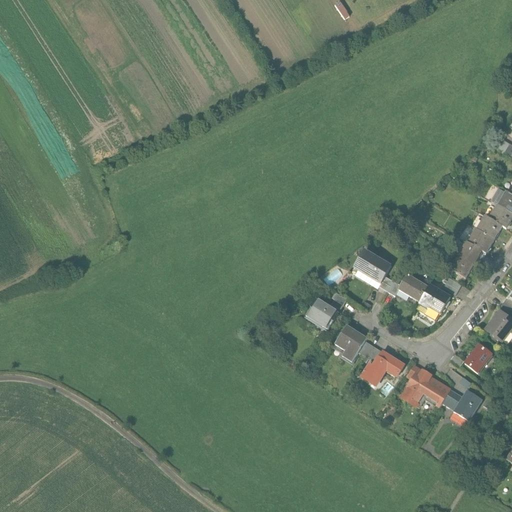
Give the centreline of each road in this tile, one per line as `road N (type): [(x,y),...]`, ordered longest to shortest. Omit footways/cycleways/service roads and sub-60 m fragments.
road 1 (track): [(0,377),(35,380),(90,407),(218,511)]
road 2 (residential): [(511,256),(438,349),(409,348),(359,319)]
